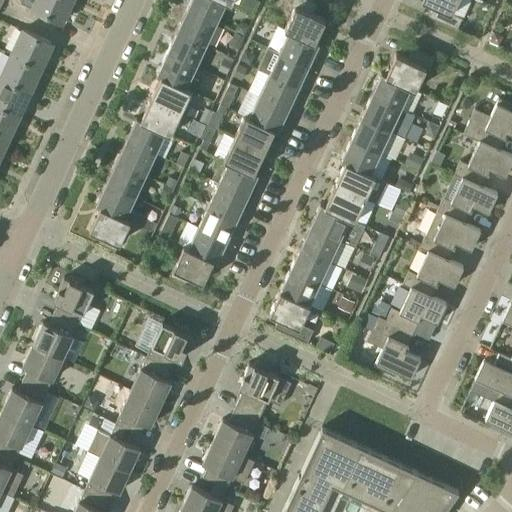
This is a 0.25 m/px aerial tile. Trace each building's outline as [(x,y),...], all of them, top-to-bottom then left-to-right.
[(61,21),(71,0),(36,0),(33,8),(61,21)] [(190,0),(187,9),(216,23),(226,1),(227,1),(224,0),(190,0)] [(312,14),(317,3),(309,0),(292,0),(291,4),(295,6),(285,29),(289,31),(289,30),(314,42),(314,41),(324,19),(312,14)] [(423,0),(434,5),(429,15),(457,28),(462,17),(451,12),(456,0),(423,0)] [(206,44),(216,23),(187,9),(177,31),(206,44)] [(245,31),(250,22),(241,18),(237,27),(245,31)] [(240,45),(246,32),(236,28),(230,40),(240,45)] [(12,53),(40,66),(52,42),(23,29),(12,53)] [(289,31),(279,52),(308,65),(318,43),(314,41),(314,42),(289,30),(289,31)] [(196,66),(206,44),(177,31),(166,52),(196,66)] [(429,69),(434,58),(413,48),(408,58),(396,53),(386,74),(385,75),(411,87),(410,87),(415,89),(425,67),(429,69)] [(199,79),(192,76),(196,66),(166,52),(156,75),(160,77),(161,76),(190,90),(191,90),(194,91),(199,79)] [(298,87),(308,65),(279,52),(269,74),(298,87)] [(29,90),(40,66),(12,53),(1,77),(29,90)] [(381,72),(371,95),(401,108),(410,87),(411,87),(385,75),(386,74),(381,72)] [(288,109),(298,87),(269,74),(259,95),(288,109)] [(1,77),(0,76),(0,105),(18,113),(29,90),(1,77)] [(160,77),(150,98),(180,112),(190,90),(161,76),(160,77)] [(227,106),(237,86),(230,83),(220,103),(227,106)] [(259,95),(249,116),(249,117),(273,129),(278,131),(288,109),(259,95)] [(414,115),(401,108),(371,95),(361,116),(390,130),(404,137),(414,115)] [(507,131),(511,133),(511,103),(499,97),(490,115),(475,108),(463,133),(479,140),(479,139),(498,148),(499,148),(504,137),(505,137),(506,136),(504,135),(507,131)] [(170,134),(180,112),(150,98),(141,119),(140,119),(166,131),(165,132),(170,134)] [(0,133),(7,137),(18,113),(0,105),(0,133)] [(207,124),(216,128),(223,115),(216,112),(213,110),(207,124)] [(245,114),(234,137),(263,150),(273,129),(249,117),(249,116),(245,114)] [(380,152),(390,130),(361,116),(351,138),(380,152)] [(136,117),(126,139),(156,153),(165,132),(166,131),(140,119),(141,119),(136,117)] [(207,124),(203,132),(200,137),(204,139),(200,147),(206,150),(216,128),(207,124)] [(253,172),(254,172),(263,150),(234,137),(224,159),(228,161),(253,172)] [(370,174),(370,173),(380,152),(351,138),(340,161),(344,163),(345,162),(370,174)] [(145,175),(156,153),(126,139),(116,161),(145,175)] [(454,173),(462,177),(462,176),(481,185),(482,184),(487,173),(488,174),(488,173),(487,172),(489,168),(505,175),(511,160),(511,154),(499,148),(498,148),(479,139),(479,140),(468,163),(460,159),(454,173)] [(135,197),(145,175),(116,161),(105,183),(135,197)] [(228,161),(218,182),(247,196),(258,174),(254,172),(253,172),(228,161)] [(344,163),(335,184),(364,197),(365,197),(378,203),(388,181),(370,173),(370,174),(345,162),(344,163)] [(488,212),(497,192),(482,184),(481,185),(462,176),(462,177),(451,200),(443,196),(437,209),(464,222),(464,221),(470,210),(471,211),(471,209),(470,209),(472,204),(488,212)] [(237,218),(247,196),(218,182),(208,204),(237,218)] [(95,205),(99,207),(100,207),(125,218),(135,197),(105,183),(95,205)] [(335,184),(325,205),(354,219),(364,197),(335,184)] [(310,225),(340,239),(354,246),(364,224),(354,219),(325,205),(321,203),(310,225)] [(227,240),(237,218),(208,204),(198,226),(227,240)] [(130,220),(125,218),(100,207),(99,207),(89,229),(102,235),(99,242),(115,250),(119,242),(119,243),(130,220)] [(420,246),(427,250),(428,250),(447,259),(447,258),(453,247),(454,247),(454,246),(453,246),(455,241),(471,248),(480,229),(464,221),(464,222),(437,209),(420,246)] [(150,228),(154,221),(144,216),(140,223),(150,228)] [(168,238),(175,223),(166,219),(159,234),(168,238)] [(329,261),(340,239),(310,225),(300,247),(329,261)] [(217,262),(227,240),(198,226),(188,247),(188,248),(213,259),(213,260),(217,262)] [(378,256),(388,236),(380,232),(370,252),(378,256)] [(202,282),(213,260),(213,259),(188,248),(188,247),(184,245),(173,268),(170,275),(187,283),(190,276),(202,282)] [(319,283),(329,261),(300,247),(290,269),(319,283)] [(454,285),(463,265),(447,258),(447,259),(428,250),(427,250),(417,273),(409,270),(403,283),(410,287),(411,286),(430,295),(435,284),(437,284),(437,283),(436,282),(438,278),(454,285)] [(309,304),(319,283),(290,269),(280,290),(309,304)] [(353,270),(347,284),(363,290),(368,275),(353,270)] [(94,289),(93,289),(82,284),(84,280),(71,273),(69,278),(64,276),(53,298),(59,301),(54,312),(78,323),(83,312),(94,289)] [(378,315),(378,316),(413,332),(419,320),(420,321),(421,320),(419,319),(421,314),(423,316),(437,322),(446,302),(433,296),(430,295),(411,286),(410,287),(400,310),(392,306),(391,309),(387,317),(379,314),(378,315)] [(301,323),(309,304),(280,290),(269,313),(279,317),(274,327),(307,343),(314,329),(301,323)] [(511,300),(510,300),(502,318),(511,322),(511,300)] [(73,334),(78,323),(54,312),(49,323),(43,320),(33,343),(63,357),(73,334)] [(372,329),(367,340),(382,347),(374,365),(377,367),(395,375),(398,370),(411,377),(420,357),(407,350),(404,349),(406,344),(408,345),(409,344),(407,344),(413,332),(378,316),(372,329)] [(173,327),(162,322),(151,344),(146,356),(170,367),(175,356),(181,358),(192,335),(187,333),(189,329),(176,322),(173,327)] [(316,346),(329,353),(334,343),(321,337),(316,346)] [(52,379),(63,357),(33,343),(22,365),(28,368),(23,378),(47,390),(52,379)] [(511,357),(498,351),(493,363),(483,358),(474,377),(499,388),(511,393),(511,357)] [(165,378),(170,367),(146,356),(141,367),(141,366),(131,389),(160,403),(171,380),(165,378)] [(236,404),(233,409),(257,421),(260,415),(268,398),(280,404),(291,381),(279,376),(278,375),(267,370),(269,366),(256,359),(254,364),(249,362),(238,385),(244,387),(236,404)] [(42,401),(47,390),(23,378),(18,389),(12,387),(2,409),(32,423),(42,401)] [(511,393),(499,388),(485,418),(511,430),(511,393)] [(150,425),(160,403),(131,389),(120,411),(121,411),(115,422),(126,427),(139,433),(144,422),(150,425)] [(21,445),(32,423),(2,409),(0,413),(0,448),(16,456),(21,445)] [(223,418),(212,440),(242,454),(248,442),(252,433),(253,432),(252,432),(257,421),(233,409),(228,420),(223,418)] [(121,438),(126,427),(115,422),(110,433),(98,427),(88,450),(100,455),(129,469),(140,447),(121,438)] [(443,511),(458,490),(322,426),(320,430),(281,511),(443,511)] [(254,460),(242,454),(212,440),(202,462),(208,465),(202,476),(216,482),(226,487),(231,476),(244,482),(254,460)] [(11,467),(16,456),(0,448),(0,489),(1,490),(13,495),(23,473),(11,467)] [(119,491),(129,469),(100,455),(89,477),(90,478),(84,489),(108,500),(113,489),(119,491)] [(221,498),(226,487),(216,482),(211,493),(192,484),(181,507),(192,511),(229,511),(234,504),(221,498)] [(106,511),(103,511),(108,500),(84,489),(79,499),(73,511),(106,511)]
